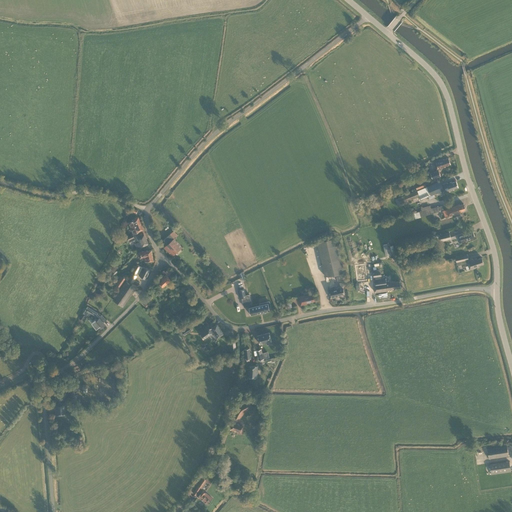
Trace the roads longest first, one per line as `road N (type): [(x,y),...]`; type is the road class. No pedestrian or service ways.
road 1 (unclassified): [(496,289),(238,328),(223,322),(163,256)]
road 2 (unclassified): [(163,256),(147,227),(150,205),(223,127),(368,16)]
road 3 (residential): [(53,511),(44,384),(139,297),(163,256)]
road 4 (secondary): [(496,289),(492,246),(444,89),(387,32)]
